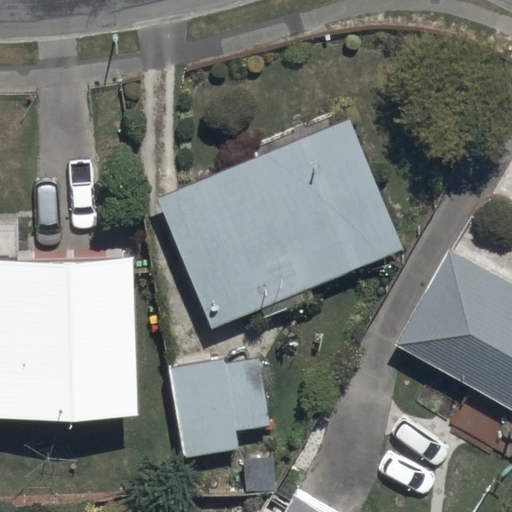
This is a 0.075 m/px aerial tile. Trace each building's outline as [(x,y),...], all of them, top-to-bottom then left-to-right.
[(349,115),(153,196),(207,326),(258,305),(264,319),(316,298),(310,284),(403,246),(349,115)] [(511,286),(441,248),(391,343),(511,408),(511,286)] [(135,253),(0,254),(0,407),(137,407),(135,253)] [(168,367),(182,457),(237,448),(234,431),(271,425),(260,353),(168,367)] [(330,511),(296,492),(284,511),(330,511)]
